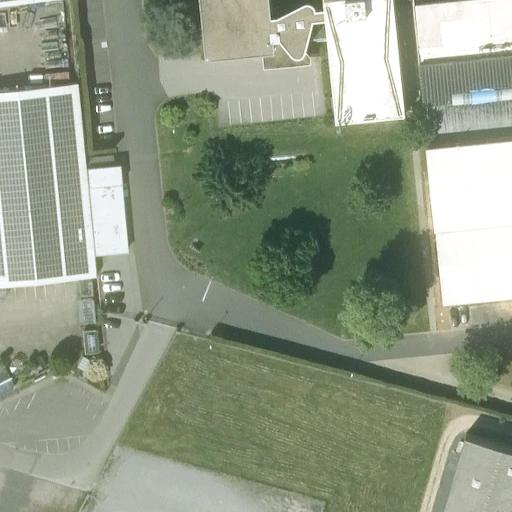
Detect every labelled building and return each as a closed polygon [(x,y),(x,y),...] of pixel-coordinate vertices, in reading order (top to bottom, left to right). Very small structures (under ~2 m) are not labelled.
[(202,0),(208,53),(248,48),(275,46),(274,35),(281,34),(286,40),(282,43),(288,51),(292,48),(294,50),(297,51),(300,51),(303,50),(305,48),(307,45),(308,42),(330,40),(326,0),(202,0)] [(326,0),(330,40),(330,42),(338,116),(406,109),(406,108),(394,0),(326,0)] [(394,0),(406,108),(424,107),(420,61),(414,4),(413,0),(394,0)] [(511,0),(450,0),(414,4),(420,61),(511,51),(511,0)] [(511,51),(420,61),(424,107),(424,108),(444,302),(511,295),(511,51)] [(77,82),(0,89),(0,283),(96,274),(94,254),(86,166),(85,165),(77,82)] [(118,163),(86,166),(94,254),(126,251),(125,232),(119,233),(114,182),(120,182),(118,163)] [(93,319),(92,296),(76,297),(77,320),(93,319)] [(81,348),(99,349),(99,328),(82,327),(81,348)] [(3,363),(0,364),(0,391),(14,385),(3,363)] [(511,511),(511,447),(466,434),(443,511),(511,511)]
